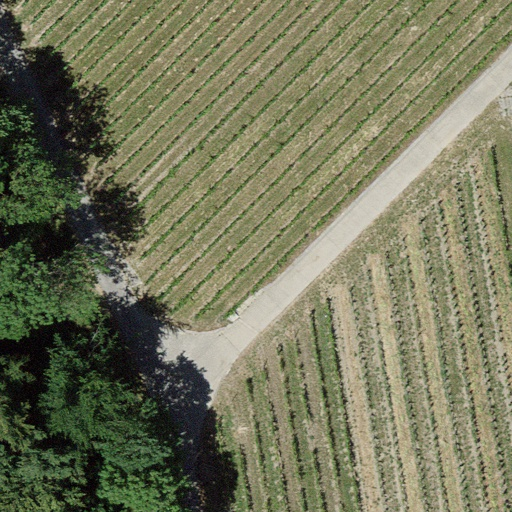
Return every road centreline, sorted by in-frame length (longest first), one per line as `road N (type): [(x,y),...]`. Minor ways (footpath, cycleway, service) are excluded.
road 1 (track): [(185,511),(167,401),(0,42)]
road 2 (track): [(167,401),(511,51)]
